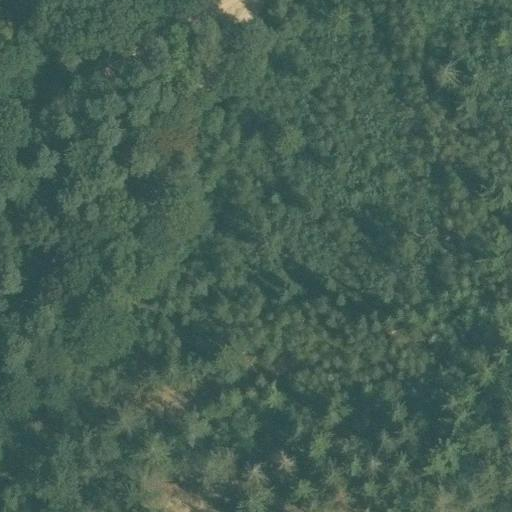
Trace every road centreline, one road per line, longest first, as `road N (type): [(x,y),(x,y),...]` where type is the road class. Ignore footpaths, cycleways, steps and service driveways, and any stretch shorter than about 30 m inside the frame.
road 1 (track): [(131,218),(0,466)]
road 2 (track): [(0,153),(211,0)]
road 3 (track): [(251,0),(131,218)]
